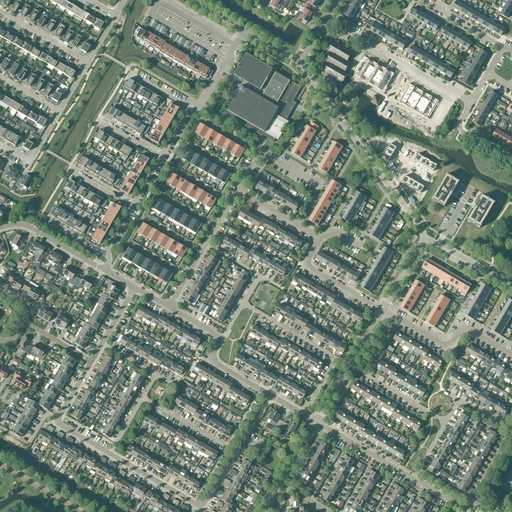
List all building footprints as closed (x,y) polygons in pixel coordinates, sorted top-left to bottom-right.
[(7,10),(11,12),(12,10),(15,12),(21,2),(17,0),(16,0),(13,6),(10,4),(7,10)] [(64,0),(64,1),(63,0),(58,0),(56,4),(65,9),(69,3),(69,2),(65,0),(64,0)] [(282,12),(285,7),(273,0),(271,4),(271,5),(277,9),(275,11),(277,13),(281,15),(282,12)] [(457,11),(461,4),(458,2),(459,0),(456,0),(456,1),(452,8),(457,11)] [(462,14),(467,7),(463,5),(465,2),(463,0),(461,4),(457,11),(462,14)] [(354,1),(351,6),(358,10),(361,12),(363,10),(359,8),(361,5),(354,1)] [(73,6),(69,3),(65,9),(74,14),(77,8),(78,7),(74,5),(73,6)] [(302,7),(299,11),(302,13),(311,18),(313,14),(312,14),(313,13),(308,10),(310,8),(303,4),(302,7)] [(468,17),(472,10),(469,8),(471,5),(469,4),(467,7),(462,14),(468,17)] [(509,14),(511,9),(511,7),(506,4),(504,8),(500,6),(499,8),(502,10),(509,14)] [(15,15),(19,17),(20,15),(24,18),(30,7),(25,5),(21,11),(19,9),(15,15)] [(356,14),(358,10),(351,6),(348,12),(355,16),(358,17),(359,15),(356,14)] [(473,20),(477,13),(474,11),(476,8),(474,7),(472,10),(468,17),(473,20)] [(82,11),(77,8),(74,14),(82,19),(86,13),(86,12),(82,10),(82,11)] [(413,18),(417,11),(412,8),(409,15),(408,14),(405,18),(408,20),(410,16),(413,18)] [(167,9),(164,16),(179,23),(181,20),(179,19),(181,16),(167,9)] [(24,20),(28,22),(29,21),(32,23),(38,12),(34,10),(30,16),(27,14),(24,20)] [(478,23),(482,16),(479,15),(481,11),(480,10),(479,10),(477,13),(473,20),(478,23)] [(507,18),(509,14),(502,10),(500,13),(497,11),(496,13),(500,15),(500,14),(507,18)] [(302,13),(299,11),(296,16),(295,19),(301,23),(303,20),(307,22),(308,22),(309,22),(311,18),(302,13)] [(418,21),(422,14),(417,11),(413,18),(411,21),(413,23),(415,19),(418,21)] [(353,19),(355,16),(348,12),(345,16),(352,20),(355,22),(356,21),(353,19)] [(90,16),(86,13),(82,19),(91,24),(94,18),(95,18),(91,15),(90,16)] [(484,27),(488,20),(485,18),(487,14),(485,13),(482,16),(478,23),(484,27)] [(424,24),(428,17),(422,14),(418,21),(416,24),(418,26),(420,22),(424,24)] [(36,19),(33,25),(36,27),(37,26),(41,28),(47,17),(42,15),(39,21),(36,19)] [(488,20),(484,27),(489,30),(493,23),(495,20),(491,18),(492,17),(490,16),(488,20)] [(370,31),(373,24),(370,22),(372,19),(370,17),(368,22),(365,28),(370,31)] [(429,27),(433,20),(428,17),(424,24),(422,28),(424,29),(426,25),(429,27)] [(103,23),(95,18),(94,18),(91,24),(94,26),(93,27),(99,30),(98,32),(100,33),(102,30),(103,28),(101,26),(103,23)] [(495,33),(499,26),(495,24),(497,21),(495,19),(493,23),(489,30),(495,33)] [(41,30),(45,32),(46,31),(50,33),(56,22),(51,20),(47,26),(45,24),(41,30)] [(433,20),(429,27),(427,31),(429,32),(431,28),(435,30),(439,24),(433,20)] [(375,34),(379,27),(376,26),(378,22),(376,21),(373,24),(370,31),(375,34)] [(501,36),(505,29),(501,27),(503,24),(501,22),(499,25),(499,26),(495,33),(501,36)] [(381,37),(384,30),(381,29),(383,25),(381,24),(379,27),(375,34),(381,37)] [(50,35),(54,37),(55,36),(58,38),(64,27),(59,25),(58,28),(56,31),(53,29),(50,35)] [(445,36),(450,29),(445,26),(441,33),(439,32),(436,36),(438,37),(440,38),(442,34),(445,36)] [(140,40),(145,31),(138,27),(135,32),(138,34),(135,37),(140,40)] [(386,40),(390,33),(387,32),(389,28),(387,27),(384,30),(381,37),(386,40)] [(451,39),(455,32),(450,29),(445,36),(443,40),(445,41),(447,37),(451,39)] [(59,40),(62,42),(63,41),(67,43),(73,33),(68,30),(64,36),(62,35),(59,40)] [(391,43),(395,37),(392,35),(394,31),(392,30),(390,33),(386,40),(391,43)] [(145,43),(150,34),(145,31),(140,40),(145,43)] [(10,34),(6,32),(5,32),(2,38),(11,43),(14,37),(15,36),(11,34),(10,34)] [(456,43),(460,35),(455,32),(451,39),(448,43),(451,44),(453,41),(456,43)] [(397,46),(401,40),(397,38),(399,34),(397,33),(395,37),(391,43),(397,46)] [(150,46),(155,37),(150,34),(145,43),(149,45),(149,46),(150,46)] [(72,46),(76,48),(81,38),(77,35),(73,41),(72,40),(70,40),(67,45),(71,47),(72,46)] [(462,46),(466,39),(460,35),(456,43),(454,46),(456,48),(458,44),(462,46)] [(401,40),(397,46),(403,50),(407,43),(402,41),(404,37),(403,36),(401,40)] [(19,40),(14,37),(11,43),(19,48),(23,42),(23,41),(19,39),(19,40)] [(150,46),(149,47),(154,49),(154,48),(159,40),(155,37),(150,46)] [(466,39),(462,46),(459,50),(461,51),(464,47),(468,49),(472,42),(466,39)] [(158,52),(164,43),(164,42),(159,40),(154,48),(154,49),(154,48),(159,51),(158,52)] [(89,47),(86,44),(87,42),(85,41),(84,43),(82,46),(79,45),(76,50),(80,53),(81,51),(86,54),(87,51),(89,52),(91,49),(92,46),(90,45),(89,47)] [(340,84),(341,85),(346,76),(349,72),(347,71),(346,73),(344,72),(350,61),(348,60),(353,51),(352,51),(351,53),(347,50),(348,48),(346,47),(345,49),(341,47),(342,45),(335,41),(327,54),(329,55),(330,53),(332,54),(326,64),(327,65),(328,63),(330,64),(323,75),(324,75),(326,73),(330,76),(328,78),(330,79),(331,77),(335,79),(334,81),(335,81),(336,82),(337,80),(341,82),(340,84)] [(27,45),(23,42),(19,48),(28,53),(31,47),(32,47),(32,46),(28,44),(27,45)] [(413,56),(417,49),(413,47),(415,44),(413,42),(413,43),(411,46),(411,47),(408,53),(413,56)] [(163,55),(168,46),(164,43),(158,52),(163,55)] [(418,59),(422,52),(419,50),(421,47),(419,45),(417,49),(413,56),(418,59)] [(167,57),(172,49),(168,46),(163,55),(167,57)] [(36,50),(32,47),(31,47),(28,53),(36,58),(40,52),(41,51),(37,49),(36,50)] [(172,60),(177,51),(172,49),(167,57),(167,58),(168,57),(172,60)] [(423,62),(427,55),(424,53),(426,50),(425,49),(424,49),(422,52),(418,59),(423,62)] [(474,54),(477,56),(484,60),(488,54),(481,50),(478,54),(475,52),(474,54)] [(177,51),(172,60),(173,60),(177,63),(182,54),(183,53),(180,52),(180,53),(177,51)] [(45,55),(40,52),(36,58),(45,63),(49,57),(49,56),(45,54),(45,55)] [(429,65),(433,58),(429,56),(431,53),(429,52),(427,55),(423,62),(429,65)] [(182,66),(187,57),(182,54),(177,63),(182,65),(182,66)] [(300,87),(276,73),(268,87),(264,85),(273,70),(246,54),(234,75),(236,76),(232,82),(236,85),(231,94),(236,96),(227,111),(225,115),(274,143),(275,140),(278,141),(290,121),(287,120),(295,106),(290,103),(300,87)] [(434,68),(438,61),(435,60),(437,56),(435,55),(433,58),(429,65),(434,68)] [(481,65),(484,60),(477,56),(475,59),(472,57),(471,58),(471,59),(474,61),(481,65)] [(53,60),(49,57),(45,63),(54,68),(57,62),(58,61),(54,59),(53,60)] [(186,68),(191,60),(187,57),(182,66),(186,68)] [(360,64),(359,66),(363,68),(368,60),(364,57),(363,59),(362,61),(361,62),(360,64)] [(0,63),(0,69),(4,71),(10,61),(5,58),(1,65),(0,63)] [(440,71),(444,65),(440,63),(442,59),(440,58),(438,61),(434,68),(440,71)] [(191,71),(196,62),(191,60),(186,68),(187,68),(191,71)] [(368,60),(363,68),(368,71),(373,62),(368,60)] [(444,65),(440,71),(445,74),(449,68),(451,64),(446,61),(444,65)] [(478,71),(481,65),(474,61),(472,65),(469,63),(467,65),(471,67),(478,71)] [(62,65),(57,62),(54,68),(62,73),(66,67),(67,66),(62,64),(62,65)] [(196,74),(201,65),(196,62),(191,71),(196,74)] [(373,62),(368,71),(372,73),(377,65),(373,62)] [(7,68),(4,74),(8,76),(9,74),(13,76),(18,66),(14,63),(10,70),(7,68)] [(445,74),(451,78),(455,71),(451,69),(453,65),(451,64),(449,68),(445,74)] [(200,77),(205,68),(201,65),(196,74),(200,76),(200,77)] [(377,65),(372,73),(377,76),(382,67),(377,65)] [(355,72),(354,74),(358,77),(363,68),(359,66),(358,67),(357,69),(356,71),(355,72)] [(75,72),(66,67),(62,73),(65,75),(65,76),(70,79),(70,80),(72,82),(73,79),(75,76),(73,75),(75,72)] [(382,67),(377,76),(381,79),(386,70),(382,67)] [(475,76),(478,71),(471,67),(469,70),(466,68),(464,70),(468,72),(475,76)] [(16,73),(13,79),(17,81),(18,79),(21,81),(27,71),(22,68),(20,72),(19,75),(16,73)] [(200,77),(201,76),(205,79),(208,75),(210,77),(212,72),(205,68),(200,77)] [(363,68),(358,77),(363,79),(368,71),(363,68)] [(386,70),(381,79),(386,81),(387,79),(387,78),(388,76),(389,75),(391,73),(386,70)] [(368,71),(363,79),(367,82),(372,73),(368,71)] [(472,82),(475,76),(468,72),(466,76),(462,74),(461,76),(465,78),(472,82)] [(372,73),(367,82),(372,84),(377,76),(372,73)] [(25,78),(21,84),(25,86),(26,84),(30,86),(36,76),(31,74),(27,80),(25,78)] [(377,76),(372,84),(376,87),(381,79),(377,76)] [(463,81),(462,82),(469,86),(472,82),(465,78),(463,81)] [(33,83),(30,89),(34,91),(35,89),(38,92),(44,81),(40,79),(36,85),(33,83)] [(129,90),(133,82),(128,79),(127,82),(125,81),(122,86),(129,90)] [(381,79),(376,87),(381,90),(382,88),(383,86),(384,85),(385,83),(386,81),(381,79)] [(134,93),(138,85),(133,82),(129,90),(128,92),(133,95),(134,93)] [(42,88),(39,94),(43,96),(44,95),(47,97),(53,86),(48,84),(47,86),(45,90),(42,88)] [(138,95),(143,88),(138,85),(134,93),(138,95)] [(404,93),(403,94),(407,97),(412,88),(408,86),(406,88),(405,89),(405,91),(404,93)] [(143,98),(147,90),(143,88),(138,95),(143,98)] [(412,88),(407,97),(412,99),(416,91),(412,88)] [(148,101),(152,93),(147,90),(143,98),(142,100),(147,103),(148,101)] [(416,91),(412,99),(416,102),(421,94),(416,91)] [(61,101),(62,98),(64,95),(62,94),(61,95),(55,92),(53,95),(51,93),(47,99),(51,101),(52,100),(57,102),(59,99),(61,101)] [(491,92),(488,97),(497,102),(498,101),(498,100),(496,99),(498,96),(491,92)] [(152,104),(157,96),(152,93),(148,101),(152,103),(152,104)] [(399,101),(398,103),(402,105),(407,97),(403,94),(402,96),(401,98),(400,99),(399,101)] [(421,94),(416,102),(420,105),(425,96),(421,94)] [(8,98),(3,96),(0,100),(0,102),(8,107),(12,101),(12,100),(8,98)] [(151,105),(156,108),(162,99),(157,96),(152,104),(152,103),(151,105)] [(378,107),(382,100),(375,96),(372,99),(371,103),(376,106),(378,107)] [(425,96),(420,105),(425,107),(430,99),(425,96)] [(407,97),(402,105),(407,108),(412,99),(407,97)] [(488,97),(485,102),(492,106),(494,103),(496,104),(496,103),(497,102),(488,97)] [(412,99),(407,108),(411,111),(416,102),(412,99)] [(430,99),(425,107),(429,110),(434,101),(430,99)] [(12,101),(8,107),(12,109),(11,111),(15,114),(17,112),(20,106),(21,105),(17,103),(16,103),(12,101)] [(416,102),(411,111),(415,113),(420,105),(416,102)] [(489,111),(492,106),(485,102),(482,107),(489,111)] [(168,108),(176,113),(178,108),(170,104),(169,104),(167,107),(168,108)] [(420,105),(415,113),(420,116),(425,107),(420,105)] [(25,108),(20,106),(17,112),(25,117),(29,111),(29,110),(25,108)] [(112,118),(117,111),(110,106),(107,111),(109,112),(108,115),(112,118)] [(425,107),(420,116),(424,118),(429,110),(425,107)] [(486,116),(489,111),(482,107),(479,112),(486,116)] [(176,113),(168,108),(165,113),(173,118),(173,117),(176,113)] [(33,114),(29,111),(25,117),(34,122),(37,116),(38,116),(38,115),(34,113),(33,114)] [(117,121),(122,113),(117,111),(112,118),(117,121)] [(483,121),(486,116),(479,112),(476,117),(483,121)] [(122,124),(126,116),(122,113),(117,121),(122,124)] [(173,118),(165,113),(164,113),(162,116),(163,117),(162,117),(171,122),(173,118)] [(46,121),(38,116),(37,116),(34,122),(37,123),(36,124),(42,128),(41,129),(43,130),(45,128),(46,125),(44,124),(46,121)] [(126,126),(131,119),(126,116),(122,124),(126,126)] [(171,122),(162,117),(160,122),(168,126),(171,122)] [(480,127),(483,121),(476,117),(473,123),(480,127)] [(131,129),(136,121),(131,119),(126,126),(131,129)] [(140,124),(136,121),(131,129),(136,132),(140,124)] [(146,125),(141,122),(140,124),(136,132),(141,135),(146,125)] [(168,126),(160,122),(157,126),(166,131),(168,126)] [(304,130),(314,136),(319,127),(312,123),(309,127),(307,126),(304,130)] [(199,136),(205,126),(200,124),(195,133),(199,136)] [(166,131),(157,126),(156,126),(154,129),(155,130),(163,135),(165,131),(166,131)] [(204,139),(209,129),(205,126),(199,136),(204,139)] [(5,141),(11,131),(6,128),(0,138),(1,138),(3,140),(5,141)] [(208,141),(214,132),(209,129),(204,139),(208,141)] [(163,135),(155,130),(152,135),(160,140),(161,139),(160,139),(163,135)] [(311,140),(314,136),(304,130),(302,135),(311,140)] [(497,140),(501,133),(496,130),(492,137),(497,140)] [(10,144),(16,134),(11,131),(5,141),(7,142),(10,143),(10,144)] [(99,141),(104,134),(99,131),(97,134),(95,132),(92,137),(99,141)] [(213,144),(218,134),(214,132),(208,141),(213,144)] [(503,143),(507,136),(501,133),(497,140),(503,143)] [(19,140),(21,141),(23,138),(16,134),(10,144),(12,145),(13,145),(15,146),(19,140)] [(103,146),(108,136),(104,134),(99,141),(98,143),(103,146)] [(217,146),(223,137),(218,134),(213,144),(217,146)] [(384,134),(381,140),(389,144),(392,138),(384,134)] [(160,140),(152,135),(151,135),(149,138),(150,139),(149,139),(158,144),(160,140)] [(309,145),(311,140),(302,135),(299,139),(309,145)] [(113,139),(108,136),(103,146),(102,146),(107,149),(108,147),(113,139)] [(507,136),(503,143),(508,146),(511,139),(507,136)] [(221,149),(227,139),(223,137),(217,146),(221,149)] [(113,149),(118,142),(113,139),(108,147),(113,149)] [(226,151),(231,142),(227,139),(221,149),(226,151)] [(306,149),(309,145),(299,139),(296,144),(306,149)] [(381,140),(377,146),(386,150),(389,144),(381,140)] [(22,142),(19,148),(23,150),(24,148),(29,151),(30,148),(32,149),(35,144),(33,143),(32,144),(26,141),(25,144),(22,142)] [(118,152),(122,144),(118,142),(113,149),(118,152)] [(230,154),(236,144),(231,142),(226,151),(230,154)] [(331,146),(341,152),(343,147),(334,142),(331,146)] [(122,155),(127,147),(122,144),(118,152),(122,155)] [(234,157),(240,147),(236,144),(230,154),(234,157)] [(303,154),(306,149),(296,144),(294,148),(303,154)] [(418,144),(413,152),(419,155),(424,147),(418,144)] [(338,156),(341,152),(331,146),(329,151),(338,156)] [(377,146),(374,152),(383,156),(386,150),(377,146)] [(121,156),(121,157),(126,159),(132,150),(127,147),(122,155),(121,156)] [(239,159),(245,150),(240,147),(234,157),(239,159)] [(424,147),(419,155),(425,159),(430,150),(424,147)] [(180,158),(179,161),(183,163),(185,161),(191,151),(186,148),(180,158)] [(301,158),(303,154),(294,148),(291,153),(301,158)] [(430,150),(425,159),(432,162),(436,154),(430,150)] [(189,163),(195,154),(191,151),(185,161),(189,163)] [(335,161),(338,156),(329,151),(326,155),(335,161)] [(194,166),(199,156),(195,154),(189,163),(194,166)] [(436,154),(432,162),(438,166),(442,157),(436,154)] [(138,159),(146,164),(149,159),(140,155),(139,155),(137,158),(138,159)] [(333,165),(335,161),(326,155),(323,159),(333,165)] [(84,168),(88,160),(81,156),(79,161),(81,162),(79,165),(84,168)] [(198,168),(204,159),(199,156),(194,166),(198,168)] [(146,164),(138,159),(135,164),(144,169),(143,168),(146,164)] [(203,171),(208,162),(204,159),(198,168),(203,171)] [(330,170),(333,165),(323,159),(321,164),(330,170)] [(88,171),(93,163),(88,160),(84,168),(88,171)] [(207,174),(213,164),(208,162),(203,171),(207,174)] [(97,166),(93,163),(88,171),(93,173),(97,166)] [(103,167),(98,164),(97,166),(93,173),(98,176),(102,168),(102,169),(103,167)] [(144,169),(135,164),(134,164),(132,167),(133,168),(141,173),(143,169),(144,169)] [(211,176),(217,167),(213,164),(207,174),(211,176)] [(327,174),(330,170),(321,164),(318,168),(327,174)] [(8,167),(3,177),(11,182),(12,181),(15,183),(19,176),(16,174),(17,173),(14,171),(15,170),(12,168),(12,169),(8,167)] [(216,179),(221,169),(217,167),(211,176),(216,179)] [(107,171),(102,169),(102,168),(98,176),(102,179),(107,171)] [(141,173),(133,168),(132,169),(131,168),(129,172),(130,172),(130,173),(138,177),(141,173)] [(220,181),(226,172),(221,169),(216,179),(220,181)] [(403,170),(397,179),(404,183),(409,174),(403,170)] [(111,174),(107,171),(102,179),(107,182),(111,174)] [(118,175),(116,174),(113,172),(111,174),(107,182),(112,185),(118,175)] [(225,184),(230,175),(226,172),(220,181),(225,184)] [(138,177),(130,173),(128,177),(136,182),(138,178),(138,177)] [(170,186),(176,176),(172,173),(166,183),(170,186)] [(409,174),(404,183),(410,186),(415,177),(409,174)] [(32,179),(25,175),(22,181),(19,179),(15,186),(20,189),(23,187),(27,189),(28,186),(29,187),(31,183),(30,183),(32,179)] [(175,188),(180,179),(176,176),(170,186),(175,188)] [(439,188),(438,188),(439,188),(433,197),(433,198),(436,200),(435,201),(438,203),(439,204),(439,203),(441,205),(442,203),(445,205),(446,205),(451,196),(452,196),(451,196),(452,196),(451,195),(453,193),(453,194),(453,193),(454,191),(457,193),(462,184),(459,182),(460,182),(459,182),(457,181),(457,180),(456,180),(454,179),(453,179),(454,178),(453,178),(450,177),(449,178),(446,176),(445,177),(440,186),(440,185),(440,186),(439,188)] [(136,182),(128,177),(125,181),(133,186),(136,182)] [(415,177),(410,186),(416,190),(421,180),(415,177)] [(179,191),(185,181),(180,179),(175,188),(179,191)] [(260,182),(256,188),(261,191),(267,181),(265,180),(263,183),(260,181),(257,179),(256,181),(260,182)] [(70,191),(75,183),(70,180),(68,183),(66,182),(63,187),(70,191)] [(332,180),(329,185),(339,190),(342,186),(332,180)] [(421,180),(416,190),(422,193),(427,184),(421,180)] [(133,186),(125,181),(122,186),(131,191),(131,190),(133,186)] [(184,193),(189,184),(185,181),(179,191),(184,193)] [(270,187),(267,185),(269,182),(267,181),(261,191),(266,194),(270,187)] [(75,194),(79,186),(75,183),(70,191),(69,192),(74,195),(75,194)] [(188,196),(194,186),(189,184),(184,193),(188,196)] [(329,185),(327,189),(336,195),(339,190),(329,185)] [(79,196),(84,189),(79,186),(75,194),(79,196)] [(131,191),(122,186),(121,186),(118,191),(122,193),(123,192),(128,195),(130,191),(131,191)] [(192,199),(198,189),(194,186),(188,196),(192,199)] [(275,190),(270,187),(266,194),(271,197),(275,190)] [(280,193),(277,191),(279,188),(276,187),(275,190),(271,197),(276,200),(280,193)] [(84,199),(89,191),(84,189),(79,196),(84,199)] [(197,201),(202,191),(198,189),(192,199),(197,201)] [(327,189),(324,194),(334,199),(336,195),(327,189)] [(89,202),(93,194),(89,191),(84,199),(89,202)] [(201,204),(207,194),(202,191),(197,201),(201,204)] [(357,192),(355,197),(364,202),(367,197),(363,195),(359,193),(358,192),(357,192)] [(285,196),(280,193),(276,200),(281,203),(285,196)] [(93,204),(98,197),(93,194),(89,202),(93,204)] [(205,206),(211,197),(207,194),(201,204),(205,206)] [(324,195),(322,198),(331,204),(334,199),(324,194),(324,195)] [(486,198),(485,197),(483,196),(483,195),(482,195),(482,196),(480,194),(474,203),(477,204),(476,207),(475,206),(475,207),(476,207),(474,209),(469,218),(469,219),(472,221),(471,222),(474,224),(473,224),(474,224),(477,226),(478,224),(481,226),(482,226),(487,217),(487,216),(488,214),(489,214),(488,214),(494,205),(494,204),(491,202),(491,201),(492,201),(489,199),(488,199),(486,198)] [(286,206),(290,198),(285,196),(281,203),(286,206)] [(92,206),(97,209),(103,200),(98,197),(93,204),(92,206)] [(210,209),(216,199),(211,197),(205,206),(210,209)] [(290,209),(296,198),(295,198),(294,197),(293,200),(290,198),(286,206),(290,209)] [(362,207),(364,202),(355,197),(352,201),(362,207)] [(298,200),(296,198),(290,209),(295,211),(300,204),(297,203),(298,200)] [(320,201),(319,203),(329,208),(331,204),(322,198),(321,199),(320,200),(320,201)] [(156,210),(161,201),(157,199),(152,208),(156,210)] [(160,213),(166,204),(161,201),(156,210),(160,213)] [(359,211),(362,207),(352,201),(350,205),(359,211)] [(110,207),(118,212),(121,207),(112,203),(110,207)] [(317,205),(316,207),(326,213),(329,208),(319,203),(317,205)] [(165,216),(170,206),(166,204),(160,213),(165,216)] [(357,216),(359,211),(350,205),(347,210),(357,216)] [(54,218),(59,210),(51,206),(49,211),(51,212),(49,215),(54,218)] [(169,218),(175,209),(170,206),(165,216),(169,218)] [(118,212),(110,207),(107,212),(115,217),(116,217),(115,216),(118,212)] [(316,207),(314,211),(323,217),(324,216),(326,213),(316,207)] [(392,218),(395,213),(385,208),(382,213),(392,218)] [(173,221),(179,212),(175,209),(169,218),(173,221)] [(244,219),(248,212),(243,209),(239,216),(244,219)] [(59,221),(63,213),(59,210),(54,218),(59,221)] [(354,220),(357,216),(347,210),(344,214),(354,220)] [(314,211),(311,216),(321,222),(323,218),(323,217),(314,211)] [(115,217),(107,212),(105,216),(113,221),(115,217)] [(178,223),(183,214),(179,212),(173,221),(178,223)] [(249,222),(253,215),(248,212),(244,219),(249,222)] [(63,224),(68,216),(63,213),(59,221),(63,224)] [(389,223),(392,218),(382,213),(380,217),(389,223)] [(182,226),(188,217),(183,214),(178,223),(182,226)] [(351,225),(354,220),(344,214),(342,219),(351,225)] [(254,225),(258,218),(253,215),(249,222),(251,224),(250,226),(252,228),(253,225),(254,225)] [(68,226),(73,219),(68,216),(63,224),(68,226)] [(113,221),(105,216),(102,221),(110,225),(113,221)] [(318,226),(321,222),(311,216),(308,221),(318,226)] [(187,229),(192,219),(188,217),(182,226),(187,229)] [(265,229),(272,217),(270,217),(269,217),(267,221),(264,219),(262,221),(263,221),(260,226),(265,229)] [(268,235),(270,232),(274,225),(271,223),(273,219),(273,218),(272,217),(265,229),(266,230),(265,233),(268,235)] [(387,227),(389,223),(380,217),(377,221),(387,227)] [(263,221),(262,221),(258,218),(254,225),(259,228),(260,226),(263,221)] [(73,229),(77,221),(73,219),(68,226),(73,229)] [(191,231),(196,222),(192,219),(187,229),(191,231)] [(110,225),(102,221),(101,220),(99,224),(100,225),(99,225),(108,230),(110,225),(110,226),(110,225)] [(77,221),(73,229),(77,232),(83,222),(82,224),(81,224),(78,222),(77,221)] [(384,232),(387,227),(377,221),(375,226),(384,232)] [(88,225),(83,222),(77,232),(82,235),(88,225)] [(196,222),(191,231),(195,234),(201,225),(196,222)] [(141,235),(147,226),(143,223),(137,233),(141,235)] [(275,235),(281,223),(280,223),(279,223),(277,226),(274,225),(270,232),(275,235)] [(279,237),(284,230),(281,228),(283,225),(282,224),(281,223),(275,235),(273,238),(275,239),(277,236),(279,237)] [(108,230),(99,225),(98,225),(96,228),(97,229),(105,234),(108,230)] [(146,238),(151,228),(147,226),(141,235),(146,238)] [(382,236),(384,232),(375,226),(372,230),(382,236)] [(150,241),(156,231),(151,228),(146,238),(150,241)] [(284,240),(291,229),(290,228),(289,229),(287,232),(284,230),(279,237),(278,240),(283,243),(284,240)] [(105,234),(97,229),(94,234),(103,239),(103,238),(105,234)] [(289,243),(293,236),(290,234),(293,230),(292,229),(291,229),(284,240),(289,243)] [(379,241),(382,236),(372,230),(369,235),(379,241)] [(154,243),(160,234),(156,231),(150,241),(154,243)] [(17,235),(16,236),(14,234),(13,235),(10,240),(10,241),(12,243),(12,244),(18,248),(18,249),(21,251),(25,244),(22,243),(24,239),(17,235)] [(103,239),(94,234),(93,234),(91,237),(92,238),(97,241),(96,243),(99,245),(102,239),(103,239)] [(159,246),(164,236),(160,234),(154,243),(159,246)] [(294,246),(301,234),(300,234),(299,234),(297,238),(293,236),(289,243),(294,246)] [(301,234),(294,246),(299,249),(304,242),(300,240),(302,236),(302,235),(301,234)] [(227,247),(231,240),(234,236),(232,235),(229,239),(226,237),(222,244),(227,247)] [(163,248),(169,239),(164,236),(159,246),(163,248)] [(232,250),(239,239),(237,238),(234,242),(231,240),(227,247),(232,250)] [(168,251),(173,241),(169,239),(163,248),(168,251)] [(237,253),(241,246),(244,242),(239,239),(232,250),(237,253)] [(172,253),(178,244),(173,241),(168,251),(172,253)] [(35,253),(40,245),(34,242),(31,247),(28,246),(24,253),(27,255),(28,253),(33,255),(35,253)] [(176,256),(182,247),(178,244),(172,253),(176,256)] [(246,249),(248,245),(246,244),(244,247),(241,246),(237,253),(242,256),(246,249)] [(40,245),(35,253),(33,255),(39,258),(37,262),(40,263),(44,255),(42,254),(45,248),(40,245)] [(181,259),(187,249),(182,247),(176,256),(181,259)] [(257,252),(260,249),(257,247),(255,251),(252,250),(251,252),(248,257),(253,260),(257,252)] [(382,252),(391,257),(394,253),(384,247),(382,252)] [(127,260),(132,251),(128,248),(122,257),(127,260)] [(251,252),(246,249),(242,256),(247,259),(248,257),(251,252)] [(131,263),(137,253),(132,251),(127,260),(131,263)] [(262,255),(263,255),(264,253),(264,252),(262,251),(261,254),(257,252),(253,260),(258,262),(262,255)] [(52,262),(57,255),(51,252),(48,257),(45,256),(41,263),(44,265),(45,263),(47,264),(49,261),(52,262)] [(321,262),(325,255),(320,252),(316,259),(321,262)] [(389,262),(391,257),(382,252),(379,256),(389,262)] [(136,265),(141,256),(137,253),(131,263),(136,265)] [(262,255),(258,262),(263,265),(267,258),(269,255),(267,254),(265,257),(263,255),(262,255)] [(57,255),(52,262),(55,264),(53,267),(55,269),(54,271),(57,273),(61,265),(59,264),(62,258),(57,255)] [(326,265),(330,258),(325,255),(321,262),(326,265)] [(140,268),(146,258),(141,256),(136,265),(140,268)] [(208,261),(219,267),(221,262),(218,260),(211,256),(208,261)] [(386,266),(389,262),(379,256),(376,260),(386,266)] [(272,261),(274,258),(272,257),(270,260),(268,258),(267,258),(263,265),(268,268),(272,261)] [(268,268),(273,271),(277,264),(279,260),(275,257),(274,258),(272,261),(268,268)] [(144,270),(150,261),(146,258),(140,268),(144,270)] [(331,268),(335,261),(330,258),(326,265),(331,268)] [(426,271),(432,261),(427,259),(421,269),(426,271)] [(277,264),(273,271),(278,274),(282,267),(284,263),(279,260),(277,264)] [(384,271),(386,266),(376,260),(374,265),(384,271)] [(149,273),(154,263),(150,261),(144,270),(149,273)] [(212,270),(216,272),(219,267),(208,261),(205,266),(212,270)] [(335,271),(340,264),(335,261),(331,268),(335,271)] [(430,274),(436,264),(432,261),(426,271),(430,274)] [(340,274),(346,264),(344,262),(342,265),(340,264),(335,271),(340,274)] [(153,276),(159,266),(154,263),(149,273),(153,276)] [(282,267),(278,274),(283,277),(286,279),(290,272),(287,270),(289,266),(284,263),(282,267)] [(349,270),(347,268),(348,265),(346,264),(340,274),(345,277),(349,270)] [(435,276),(441,267),(436,264),(430,274),(435,276)] [(381,275),(384,271),(374,265),(371,269),(381,275)] [(67,277),(72,268),(69,267),(67,266),(64,271),(62,269),(58,275),(63,277),(64,275),(67,277)] [(158,278),(163,269),(159,266),(153,276),(158,278)] [(202,271),(209,275),(213,277),(216,272),(212,270),(205,266),(202,271)] [(439,279),(445,269),(441,267),(435,276),(439,279)] [(73,286),(78,278),(74,276),(76,272),(74,270),(75,270),(72,268),(67,277),(70,279),(69,281),(70,282),(69,283),(73,286)] [(350,279),(356,269),(354,268),(352,271),(349,270),(345,277),(350,279)] [(162,281),(168,271),(163,269),(158,278),(162,281)] [(360,275),(357,274),(358,271),(356,269),(350,279),(355,282),(360,275)] [(378,280),(381,275),(371,269),(369,274),(378,280)] [(444,282),(450,272),(445,269),(439,279),(444,282)] [(235,270),(234,272),(237,274),(235,277),(238,278),(245,283),(248,277),(247,277),(249,274),(243,270),(241,273),(235,270)] [(167,283),(172,274),(168,271),(162,281),(167,283)] [(206,280),(209,275),(202,271),(199,275),(206,280)] [(296,286),(304,272),(303,272),(302,272),(300,276),(296,274),(292,281),(291,283),(296,286)] [(302,287),(306,279),(304,278),(306,274),(305,273),(304,272),(296,286),(296,287),(301,290),(302,287)] [(448,284),(454,275),(450,272),(444,282),(448,284)] [(14,288),(20,279),(11,274),(7,280),(12,282),(10,285),(11,285),(10,286),(14,288)] [(376,284),(378,280),(369,274),(366,278),(376,284)] [(25,290),(28,284),(32,277),(29,275),(27,277),(26,277),(24,280),(22,280),(20,279),(14,288),(18,290),(19,290),(21,287),(25,290)] [(205,283),(206,280),(199,275),(196,280),(204,285),(206,286),(207,284),(205,283)] [(453,287),(458,277),(454,275),(448,284),(453,287)] [(84,287),(89,278),(87,277),(86,277),(84,276),(82,281),(78,278),(73,286),(74,286),(72,288),(76,290),(78,286),(80,287),(82,285),(84,287)] [(457,290),(463,280),(458,277),(453,287),(457,290)] [(89,278),(84,287),(87,289),(86,291),(90,293),(94,288),(91,286),(94,282),(92,281),(92,280),(89,278)] [(242,287),(245,283),(238,278),(236,281),(234,279),(233,281),(235,283),(242,287)] [(307,290),(314,278),(313,278),(312,278),(310,281),(306,279),(302,287),(307,290)] [(312,292),(316,285),(313,283),(315,280),(315,279),(314,278),(307,290),(312,292)] [(373,289),(376,284),(366,278),(363,283),(373,289)] [(201,289),(204,285),(196,280),(194,285),(201,289)] [(413,285),(423,290),(425,286),(416,280),(413,285)] [(462,292),(467,282),(463,280),(457,290),(462,292)] [(110,285),(107,290),(117,296),(120,290),(119,290),(121,287),(113,282),(111,286),(110,285)] [(467,282),(462,292),(466,295),(472,285),(467,282)] [(239,292),(242,287),(235,283),(232,288),(239,292)] [(317,295),(324,284),(323,283),(322,284),(320,287),(316,285),(312,292),(317,295)] [(371,293),(373,289),(363,283),(361,287),(371,293)] [(31,298),(37,289),(28,284),(25,290),(29,292),(27,295),(28,295),(28,296),(31,298)] [(322,298),(326,291),(323,289),(325,286),(325,285),(324,284),(317,295),(322,298)] [(480,288),(490,294),(492,289),(483,284),(480,288)] [(199,292),(201,289),(194,285),(191,290),(198,294),(200,295),(201,294),(199,292)] [(420,295),(423,290),(413,285),(410,289),(420,295)] [(237,297),(239,292),(232,288),(231,291),(228,289),(227,290),(226,291),(237,297)] [(487,298),(490,294),(480,288),(477,293),(487,298)] [(45,294),(43,292),(37,289),(31,298),(35,300),(36,300),(37,298),(41,301),(45,294)] [(327,301),(333,290),(333,289),(332,289),(330,293),(326,291),(322,298),(321,301),(325,304),(327,301)] [(417,299),(420,295),(410,289),(408,294),(417,299)] [(114,301),(117,296),(107,290),(105,293),(103,292),(102,294),(112,300),(114,301)] [(195,299),(198,294),(191,290),(188,295),(195,299)] [(335,299),(336,297),(333,295),(335,292),(335,291),(333,290),(327,301),(332,304),(335,299)] [(234,302),(237,297),(226,291),(225,293),(228,295),(226,298),(234,302)] [(484,303),(487,298),(477,293),(475,297),(484,303)] [(109,304),(112,300),(102,294),(99,299),(109,304)] [(415,304),(417,299),(408,294),(405,298),(415,304)] [(188,295),(185,300),(192,304),(194,306),(197,301),(195,299),(188,295)] [(448,305),(451,301),(451,300),(441,295),(438,300),(448,305)] [(482,307),(484,303),(475,297),(472,301),(482,307)] [(231,307),(234,302),(226,298),(225,301),(222,299),(221,301),(231,307)] [(412,308),(415,304),(405,298),(403,303),(412,308)] [(106,309),(107,309),(109,304),(99,299),(96,304),(98,305),(106,309)] [(340,302),(335,299),(332,304),(331,306),(336,309),(340,302)] [(221,301),(220,300),(218,303),(222,305),(221,308),(228,312),(231,307),(221,301)] [(445,310),(448,305),(438,300),(436,304),(445,310)] [(42,319),(47,311),(44,310),(46,306),(44,305),(45,303),(42,301),(38,309),(40,310),(37,316),(40,317),(39,318),(42,319)] [(479,312),(482,307),(472,301),(470,306),(479,312)] [(341,312),(345,305),(340,302),(336,309),(341,312)] [(206,306),(204,305),(202,303),(198,311),(201,313),(204,309),(206,306)] [(280,314),(286,304),(284,303),(282,306),(279,304),(275,311),(280,314)] [(410,313),(412,308),(403,303),(400,307),(410,313)] [(289,310),(286,308),(287,305),(286,304),(280,314),(285,317),(289,310)] [(443,314),(445,310),(436,304),(433,308),(443,314)] [(108,310),(107,309),(106,309),(98,305),(95,310),(105,315),(108,310)] [(346,315),(350,308),(345,305),(341,312),(346,315)] [(204,309),(201,313),(206,316),(210,308),(206,306),(204,309)] [(477,316),(479,312),(470,306),(467,310),(477,316)] [(141,317),(145,310),(140,307),(136,314),(141,317)] [(221,308),(218,313),(225,317),(228,312),(221,308)] [(351,318),(355,311),(350,308),(346,315),(351,318)] [(440,319),(443,314),(433,308),(431,313),(440,319)] [(511,318),(511,316),(511,312),(504,308),(501,313),(511,318)] [(47,311),(42,319),(45,321),(45,320),(48,322),(51,317),(54,318),(58,311),(55,309),(54,311),(52,309),(50,313),(47,311)] [(58,328),(64,318),(60,315),(62,311),(60,310),(56,315),(59,317),(55,324),(56,325),(58,328)] [(102,320),(105,315),(95,310),(93,314),(102,320)] [(146,320),(150,313),(145,310),(141,317),(139,320),(141,321),(143,318),(146,320)] [(290,320),(294,313),(289,310),(285,317),(290,320)] [(474,320),(477,316),(467,310),(464,315),(474,320)] [(356,321),(360,314),(355,311),(351,318),(356,321)] [(151,323),(155,316),(150,313),(146,320),(151,323)] [(215,318),(214,319),(221,324),(222,322),(225,317),(218,313),(215,318)] [(295,323),(299,316),(294,313),(290,320),(295,323)] [(438,323),(440,319),(431,313),(428,317),(438,323)] [(508,323),(511,318),(501,313),(499,317),(508,323)] [(99,325),(102,320),(93,314),(90,319),(99,325)] [(162,327),(169,315),(168,314),(167,315),(164,318),(161,316),(159,319),(157,323),(157,324),(162,327)] [(360,314),(356,321),(361,324),(365,317),(360,314)] [(167,329),(171,322),(168,320),(170,316),(169,315),(162,327),(167,329)] [(157,323),(159,319),(155,316),(151,323),(156,326),(157,324),(157,323)] [(299,326),(304,319),(299,316),(295,323),(299,326)] [(73,320),(74,318),(71,317),(71,318),(69,317),(67,319),(64,318),(58,328),(62,329),(63,328),(64,329),(68,322),(71,324),(73,320)] [(435,327),(438,323),(428,317),(425,322),(435,327)] [(506,327),(508,323),(499,317),(496,321),(506,327)] [(96,330),(99,325),(90,319),(87,324),(95,329),(95,330),(96,330)] [(308,324),(309,322),(304,319),(299,326),(304,329),(308,324)] [(172,332),(179,321),(178,320),(176,320),(174,324),(171,322),(167,329),(172,332)] [(177,335),(181,328),(178,326),(180,323),(180,321),(179,321),(172,332),(177,335)] [(503,331),(506,327),(496,321),(494,326),(503,331)] [(251,333),(256,336),(260,329),(259,328),(256,326),(258,323),(256,322),(254,325),(255,326),(250,333),(251,333)] [(87,324),(85,323),(82,328),(92,334),(95,330),(95,329),(87,324)] [(312,327),(308,324),(304,329),(303,331),(308,334),(312,327)] [(256,336),(254,339),(259,342),(261,339),(265,332),(265,331),(261,329),(263,326),(262,326),(261,325),(259,328),(260,329),(256,336)] [(182,338),(188,326),(187,326),(186,326),(184,330),(181,328),(177,335),(182,338)] [(187,341),(191,334),(188,332),(190,328),(190,327),(188,326),(182,338),(187,341)] [(501,336),(503,331),(494,326),(491,330),(501,336)] [(313,337),(317,329),(312,327),(308,334),(313,337)] [(89,339),(92,334),(82,328),(79,333),(89,339)] [(268,329),(267,329),(266,328),(265,331),(265,332),(261,339),(259,342),(265,345),(266,342),(270,335),(270,334),(266,332),(268,329)] [(318,340),(324,330),(322,329),(320,331),(317,329),(313,337),(318,340)] [(398,342),(402,335),(399,333),(400,330),(398,329),(397,332),(393,340),(398,342)] [(327,335),(324,333),(326,331),(324,330),(318,340),(323,342),(327,335)] [(265,345),(264,345),(269,348),(271,345),(276,338),(275,337),(271,335),(273,332),(272,332),(271,331),(270,334),(270,335),(266,342),(265,345)] [(191,344),(198,332),(197,332),(196,332),(194,335),(191,334),(187,341),(191,344)] [(198,332),(191,344),(197,347),(201,340),(198,338),(200,334),(200,333),(198,332)] [(403,345),(407,338),(404,336),(405,333),(404,332),(402,335),(398,342),(403,345)] [(86,344),(89,339),(79,333),(76,338),(86,344)] [(278,335),(277,335),(277,334),(275,337),(276,338),(271,345),(277,348),(278,346),(281,341),(276,338),(278,335)] [(128,339),(130,336),(127,335),(126,338),(123,336),(119,343),(124,346),(128,339)] [(128,339),(124,346),(129,349),(133,342),(135,339),(136,336),(134,335),(133,338),(131,341),(128,339)] [(287,342),(286,341),(283,339),(285,336),(283,335),(281,338),(282,339),(281,341),(278,346),(283,349),(287,342)] [(328,345),(332,338),(327,335),(323,342),(328,345)] [(403,345),(401,348),(406,351),(408,348),(412,341),(409,339),(411,336),(409,335),(407,338),(403,345)] [(24,336),(19,345),(23,347),(21,350),(26,353),(29,347),(27,345),(30,339),(24,336)] [(86,344),(76,338),(72,346),(71,345),(71,346),(81,351),(80,351),(82,348),(83,349),(86,344)] [(290,340),(289,339),(288,338),(286,341),(287,342),(283,349),(288,352),(292,345),(292,344),(288,342),(290,340)] [(333,348),(337,341),(332,338),(328,345),(333,348)] [(413,351),(418,344),(414,342),(416,339),(414,338),(412,341),(408,348),(413,351)] [(133,342),(129,349),(134,352),(138,345),(140,341),(138,339),(136,343),(133,342)] [(295,343),(294,342),(293,341),(292,344),(292,345),(288,352),(293,355),(298,348),(297,347),(294,346),(295,343)] [(338,351),(342,344),(337,341),(333,348),(338,351)] [(418,354),(423,347),(420,345),(421,342),(419,341),(418,344),(413,351),(418,354)] [(475,348),(474,347),(471,345),(472,342),(470,341),(469,344),(469,345),(464,354),(469,357),(471,355),(475,348)] [(143,348),(143,347),(145,345),(142,343),(141,346),(138,345),(134,352),(139,355),(143,348)] [(35,357),(41,346),(38,344),(38,345),(36,344),(33,348),(29,346),(29,347),(26,353),(35,358),(35,357)] [(301,346),(300,345),(299,344),(297,347),(298,348),(293,355),(298,358),(303,351),(302,350),(299,349),(301,346)] [(338,351),(343,354),(347,347),(342,344),(338,351)] [(428,350),(425,348),(426,345),(424,344),(423,347),(418,354),(424,357),(427,352),(428,350)] [(480,351),(479,350),(476,348),(478,345),(476,344),(474,347),(475,348),(471,355),(476,358),(480,351)] [(41,346),(35,357),(42,361),(46,355),(43,354),(46,349),(44,348),(41,346)] [(485,354),(484,353),(481,351),(483,348),(481,347),(479,350),(480,351),(476,358),(481,361),(485,354)] [(144,358),(148,350),(143,348),(139,355),(144,358)] [(306,349),(305,348),(304,348),(302,350),(303,351),(298,358),(304,361),(308,354),(307,354),(304,352),(306,349)] [(149,361),(153,353),(154,350),(152,349),(151,352),(148,350),(144,358),(149,361)] [(491,357),(490,356),(486,354),(488,351),(486,350),(484,353),(485,354),(481,361),(486,364),(491,357)] [(311,352),(310,351),(309,351),(307,354),(308,354),(304,361),(309,364),(313,357),(312,357),(309,355),(311,352)] [(158,356),(159,353),(157,352),(155,355),(153,353),(149,361),(153,363),(158,356)] [(424,358),(423,360),(427,362),(432,355),(427,352),(424,357),(424,358)] [(433,365),(437,358),(434,356),(435,353),(433,352),(432,355),(427,362),(433,365)] [(496,360),(495,359),(492,357),(493,354),(491,353),(490,356),(491,357),(486,364),(489,366),(488,368),(490,369),(491,367),(496,360)] [(171,357),(170,357),(166,354),(164,357),(163,359),(160,364),(165,367),(171,357)] [(243,357),(238,354),(234,361),(239,364),(243,357)] [(316,355),(315,354),(314,354),(312,357),(313,357),(309,364),(314,367),(318,360),(314,358),(316,355)] [(64,360),(73,366),(76,361),(67,355),(64,360)] [(163,359),(164,357),(164,356),(162,355),(160,358),(158,356),(153,363),(159,366),(160,364),(163,359)] [(439,369),(443,362),(439,359),(441,356),(439,355),(437,358),(433,365),(439,369)] [(106,356),(103,362),(111,366),(113,367),(116,362),(106,356)] [(501,363),(500,362),(497,360),(498,357),(497,356),(495,359),(496,360),(491,367),(497,370),(501,363)] [(174,363),(176,360),(171,357),(165,367),(169,370),(174,363)] [(245,367),(249,360),(243,357),(239,364),(245,367)] [(321,358),(320,357),(319,357),(318,360),(314,367),(319,371),(324,363),(319,361),(321,358)] [(506,366),(505,365),(502,363),(503,360),(501,359),(500,362),(501,363),(497,370),(502,373),(505,368),(506,366)] [(70,371),(73,366),(64,360),(61,365),(70,371)] [(174,373),(179,366),(180,363),(176,360),(174,363),(169,370),(174,373)] [(249,360),(245,367),(250,370),(254,364),(249,360)] [(382,371),(386,364),(380,361),(376,368),(382,371)] [(114,368),(111,366),(103,362),(101,366),(108,371),(111,373),(114,368)] [(197,374),(202,367),(197,364),(191,373),(196,376),(197,374)] [(259,367),(254,364),(250,370),(255,373),(259,367)] [(387,374),(391,367),(386,364),(382,371),(387,374)] [(72,372),(70,371),(61,365),(58,370),(69,377),(72,372)] [(180,376),(184,369),(185,366),(183,365),(182,367),(179,366),(174,373),(180,376)] [(5,368),(0,375),(0,377),(4,380),(8,373),(11,375),(15,368),(10,366),(7,369),(5,368)] [(108,371),(101,366),(98,371),(105,376),(108,371)] [(202,377),(207,370),(202,367),(197,374),(202,377)] [(264,370),(259,367),(255,373),(260,377),(264,370)] [(395,372),(396,372),(397,370),(391,367),(387,374),(392,377),(395,372)] [(269,373),(270,371),(265,368),(264,370),(260,377),(265,380),(269,373)] [(509,370),(505,368),(502,373),(500,375),(506,378),(510,371),(509,370)] [(58,370),(55,375),(66,382),(68,378),(69,379),(70,377),(69,377),(58,370)] [(207,380),(212,372),(207,370),(202,377),(207,380)] [(18,387),(23,378),(20,377),(21,373),(17,371),(14,376),(17,378),(13,385),(18,387)] [(102,381),(102,380),(105,376),(98,371),(95,376),(102,381)] [(212,383),(216,375),(212,372),(207,380),(212,383)] [(401,375),(396,372),(395,372),(392,377),(391,379),(396,383),(401,375)] [(271,383),(275,376),(269,373),(265,380),(271,383)] [(458,376),(453,373),(449,380),(454,383),(458,376)] [(140,383),(141,383),(144,378),(136,374),(133,379),(140,383)] [(63,387),(66,382),(55,375),(52,380),(54,381),(63,387)] [(222,378),(221,378),(216,375),(212,383),(217,385),(217,386),(222,378)] [(401,385),(406,378),(401,375),(396,383),(401,385)] [(23,378),(18,387),(23,390),(26,383),(30,385),(33,379),(29,376),(26,380),(23,378)] [(92,381),(99,386),(101,387),(102,387),(105,383),(102,381),(95,376),(92,381)] [(280,379),(275,376),(271,383),(276,386),(277,384),(280,379)] [(463,379),(458,376),(454,383),(459,386),(463,379)] [(286,380),(281,377),(280,379),(277,384),(282,387),(286,380)] [(285,390),(287,391),(287,390),(293,380),(288,377),(286,380),(282,387),(285,389),(285,390)] [(226,381),(222,378),(217,386),(217,385),(216,388),(221,391),(222,388),(226,381)] [(312,383),(313,381),(310,380),(308,378),(305,384),(310,387),(312,383)] [(356,392),(360,384),(357,382),(358,380),(356,378),(355,381),(355,382),(351,389),(356,392)] [(407,389),(411,381),(406,378),(401,385),(407,389)] [(138,388),(140,383),(133,379),(130,384),(138,388)] [(468,383),(468,382),(463,379),(459,386),(465,389),(468,383)] [(297,386),(298,383),(293,380),(287,390),(292,393),(297,386)] [(60,392),(63,387),(54,381),(51,386),(59,390),(59,391),(60,392)] [(89,386),(96,391),(96,390),(98,387),(100,389),(101,387),(99,386),(92,381),(89,386)] [(230,386),(232,384),(226,381),(222,388),(227,391),(230,386)] [(361,395),(365,387),(362,385),(364,383),(362,381),(360,384),(356,392),(361,395)] [(412,392),(416,384),(411,381),(407,389),(412,392)] [(473,387),(474,385),(476,382),(473,381),(471,384),(468,383),(465,389),(469,392),(470,392),(473,387)] [(135,393),(138,388),(130,384),(129,387),(127,386),(126,388),(128,389),(135,393)] [(366,398),(370,390),(367,389),(369,386),(367,384),(365,387),(361,395),(366,398)] [(417,395),(421,387),(416,384),(412,392),(417,395)] [(51,386),(49,385),(46,390),(56,395),(59,391),(59,390),(51,386)] [(478,390),(479,388),(474,385),(473,387),(470,392),(469,392),(468,394),(474,397),(478,390)] [(100,392),(96,390),(96,391),(89,386),(86,391),(93,396),(95,393),(98,394),(100,392)] [(235,389),(230,386),(227,391),(226,393),(231,396),(235,389)] [(297,396),(301,389),(297,386),(292,393),(297,396)] [(301,389),(297,396),(303,399),(309,389),(303,386),(301,389)] [(371,401),(375,393),(372,392),(374,389),(372,387),(370,390),(366,398),(371,401)] [(422,398),(426,390),(421,387),(417,395),(422,398)] [(126,388),(125,389),(127,391),(125,394),(132,398),(135,393),(128,389),(126,388)] [(236,399),(240,392),(235,389),(231,396),(236,399)] [(53,400),(56,395),(46,390),(43,395),(53,400)] [(376,404),(381,396),(377,394),(379,392),(377,390),(375,393),(371,401),(376,404)] [(483,393),(478,390),(474,397),(479,401),(483,393)] [(90,401),(93,396),(86,391),(83,396),(90,401)] [(241,402),(245,395),(240,392),(236,399),(234,401),(237,402),(238,400),(241,402)] [(183,398),(180,397),(181,395),(179,393),(178,395),(173,403),(179,406),(183,398)] [(484,404),(488,397),(483,393),(479,401),(484,404)] [(129,403),(132,398),(125,394),(122,399),(129,403)] [(382,407),(386,399),(383,398),(384,395),(383,394),(381,396),(376,404),(382,407)] [(50,405),(53,400),(43,395),(41,400),(50,405)] [(190,398),(187,396),(185,395),(183,398),(179,406),(183,409),(190,398)] [(241,406),(243,403),(246,405),(250,398),(245,395),(241,402),(239,405),(241,406)] [(396,395),(393,398),(401,404),(403,402),(398,398),(399,397),(396,395)] [(493,400),(495,396),(493,395),(491,398),(488,397),(484,404),(489,407),(493,400)] [(88,406),(90,401),(83,396),(80,401),(88,406)] [(387,410),(391,402),(388,401),(389,398),(388,397),(386,399),(382,407),(387,410)] [(192,399),(190,398),(183,409),(188,412),(193,404),(190,403),(192,399)] [(498,403),(500,400),(498,398),(496,401),(493,400),(489,407),(494,410),(499,403),(498,403)] [(30,400),(28,399),(25,404),(27,405),(37,411),(39,406),(39,405),(38,404),(30,400)] [(126,408),(129,403),(122,399),(119,404),(126,408)] [(47,410),(50,405),(41,400),(38,404),(39,405),(39,406),(47,410)] [(387,411),(386,413),(391,416),(391,415),(392,413),(395,408),(396,406),(393,404),(395,401),(393,400),(391,402),(387,410),(387,411)] [(505,403),(500,400),(498,403),(499,403),(494,410),(499,413),(504,406),(503,406),(505,403)] [(85,410),(88,406),(80,401),(77,406),(85,410)] [(123,413),(126,408),(119,404),(117,406),(114,405),(113,407),(123,413)] [(193,414),(198,407),(193,404),(188,412),(193,414)] [(34,415),(37,411),(27,405),(24,410),(34,415)] [(505,416),(509,409),(511,406),(508,405),(506,407),(504,406),(499,413),(505,416)] [(82,415),(85,410),(77,406),(74,411),(82,415)] [(193,414),(192,416),(197,420),(201,412),(203,409),(201,408),(198,406),(198,407),(193,414)] [(120,418),(123,413),(113,407),(112,409),(115,411),(113,414),(120,418)] [(392,413),(391,415),(396,418),(400,411),(395,408),(392,413)] [(401,421),(405,414),(402,412),(404,409),(402,408),(400,411),(396,418),(401,421)] [(206,415),(204,414),(206,411),(203,409),(201,412),(197,420),(202,422),(206,415)] [(31,420),(34,415),(24,410),(21,415),(31,420)] [(274,426),(279,419),(280,416),(277,413),(273,410),(268,419),(272,421),(270,425),(268,424),(266,427),(272,430),(274,426)] [(339,420),(343,413),(338,410),(334,417),(339,420)] [(79,421),(82,415),(74,411),(71,416),(79,421)] [(406,424),(410,417),(407,415),(409,412),(407,411),(405,414),(401,421),(406,424)] [(213,415),(210,413),(208,412),(206,415),(202,422),(207,425),(211,418),(213,415)] [(345,424),(349,417),(343,413),(339,420),(345,424)] [(117,423),(120,418),(113,414),(111,417),(110,416),(109,416),(108,418),(117,423)] [(148,425),(152,417),(147,414),(143,422),(148,425)] [(412,427),(416,420),(412,418),(414,415),(412,414),(410,417),(406,424),(412,427)] [(459,418),(459,419),(466,423),(467,420),(471,422),(472,419),(467,416),(462,414),(459,418)] [(28,425),(31,420),(21,415),(19,420),(28,425)] [(157,420),(153,418),(152,417),(148,425),(151,426),(150,429),(152,430),(153,428),(157,420)] [(350,427),(354,420),(349,417),(345,424),(350,427)] [(416,420),(412,427),(418,431),(422,423),(418,421),(419,418),(418,417),(416,420)] [(114,428),(117,423),(108,418),(107,419),(109,421),(107,424),(114,428)] [(216,421),(211,418),(207,425),(212,428),(216,421)] [(479,418),(474,427),(477,429),(482,420),(482,419),(479,418)] [(221,424),(218,422),(220,420),(218,419),(216,421),(212,428),(217,431),(221,424)] [(279,419),(274,426),(284,431),(283,433),(281,436),(287,440),(289,436),(288,435),(290,431),(294,433),(299,425),(295,423),(294,424),(290,421),(288,425),(279,419)] [(469,424),(466,423),(459,419),(456,424),(463,428),(466,429),(469,424)] [(25,430),(28,425),(19,420),(16,425),(25,430)] [(162,423),(157,420),(153,428),(158,430),(162,423)] [(355,430),(359,423),(354,420),(350,427),(355,430)] [(226,427),(223,425),(225,423),(223,421),(221,424),(217,431),(222,434),(226,427)] [(167,426),(162,423),(158,430),(157,433),(161,436),(163,433),(167,426)] [(363,428),(365,426),(359,423),(355,430),(360,433),(363,428)] [(16,425),(14,424),(10,431),(19,437),(21,435),(22,435),(25,430),(16,425)] [(111,433),(114,428),(107,424),(104,429),(111,433)] [(465,431),(466,429),(463,428),(456,424),(453,429),(460,433),(462,429),(465,431)] [(172,429),(167,426),(163,433),(168,436),(172,429)] [(108,438),(111,433),(104,429),(101,427),(100,429),(103,431),(101,434),(108,438)] [(226,427),(222,434),(227,437),(231,430),(226,427)] [(368,431),(363,428),(360,433),(359,435),(364,438),(368,431)] [(177,432),(176,432),(172,429),(168,436),(171,438),(169,440),(171,441),(173,439),(174,437),(177,432)] [(179,440),(183,433),(178,429),(176,432),(177,432),(174,437),(176,438),(179,440)] [(463,435),(460,433),(453,429),(450,434),(457,438),(459,435),(462,437),(463,435)] [(495,440),(496,440),(498,435),(491,431),(492,431),(488,429),(487,430),(490,432),(489,436),(488,436),(495,440)] [(39,430),(35,438),(37,439),(37,440),(42,443),(47,434),(44,433),(39,430)] [(369,441),(374,434),(368,431),(364,438),(369,441)] [(183,433),(179,440),(178,442),(183,445),(184,443),(188,435),(183,433)] [(47,445),(52,437),(47,434),(42,443),(47,445)] [(375,444),(379,437),(374,434),(369,441),(375,444)] [(460,440),(457,438),(450,434),(447,440),(454,444),(454,443),(456,440),(459,442),(460,440)] [(488,436),(489,436),(486,434),(484,436),(483,439),(486,441),(485,441),(492,445),(495,440),(488,436)] [(193,438),(188,436),(188,435),(184,443),(189,445),(193,438)] [(52,437),(47,445),(52,448),(57,440),(58,439),(56,438),(56,436),(54,438),(52,437)] [(380,447),(384,440),(379,437),(375,444),(380,447)] [(198,441),(193,438),(189,445),(192,447),(190,450),(192,451),(194,448),(198,441)] [(485,441),(486,441),(483,439),(480,444),(483,446),(482,446),(489,451),(490,450),(492,445),(485,441)] [(57,451),(62,443),(57,440),(52,448),(57,451)] [(326,452),(327,451),(329,447),(322,442),(323,442),(319,440),(318,442),(322,443),(320,447),(319,448),(326,452)] [(385,450),(389,443),(384,440),(380,447),(385,450)] [(457,445),(454,443),(454,444),(447,440),(444,445),(451,449),(451,448),(453,445),(456,447),(457,445)] [(203,444),(198,441),(194,448),(199,451),(203,444)] [(62,443),(57,451),(62,454),(67,446),(68,444),(66,444),(66,442),(64,444),(62,443)] [(135,448),(132,446),(133,443),(131,442),(129,445),(125,452),(130,455),(135,448)] [(390,453),(394,446),(389,443),(385,450),(390,453)] [(67,446),(62,454),(67,457),(68,456),(68,455),(72,449),(71,448),(69,447),(71,445),(69,445),(68,444),(67,446)] [(208,447),(203,444),(199,451),(204,454),(208,447)] [(482,446),(483,446),(480,444),(479,444),(478,446),(481,448),(480,451),(479,452),(486,456),(489,451),(482,446)] [(319,448),(320,447),(317,445),(316,447),(319,449),(317,452),(316,453),(323,457),(326,452),(319,448)] [(454,450),(451,448),(451,449),(444,445),(441,450),(448,454),(450,450),(453,452),(454,450)] [(139,451),(137,449),(138,447),(136,446),(135,448),(130,455),(135,458),(139,451)] [(395,456),(400,449),(394,446),(390,453),(395,456)] [(73,458),(78,450),(72,447),(71,448),(72,449),(68,455),(68,456),(73,458)] [(144,453),(142,452),(143,449),(141,447),(139,451),(135,458),(140,461),(144,453)] [(213,450),(208,447),(204,454),(209,457),(213,450)] [(400,449),(395,456),(401,459),(405,452),(404,451),(400,449)] [(477,449),(473,455),(477,456),(476,457),(483,461),(486,456),(479,452),(480,451),(477,449)] [(83,453),(82,453),(78,450),(73,458),(77,461),(78,461),(82,454),(83,453)] [(149,456),(147,455),(149,452),(146,450),(144,453),(140,461),(145,464),(149,456)] [(213,462),(214,460),(216,456),(218,453),(213,450),(209,457),(208,459),(213,462)] [(316,453),(317,452),(314,450),(312,452),(315,454),(314,457),(313,458),(320,462),(323,457),(316,453)] [(451,455),(448,454),(441,450),(438,455),(445,459),(447,456),(450,457),(450,458),(453,460),(454,458),(451,456),(451,455)] [(86,456),(82,454),(78,461),(77,461),(76,463),(81,466),(82,464),(82,463),(86,456)] [(351,466),(352,466),(354,461),(347,457),(348,456),(345,454),(344,456),(347,458),(345,461),(344,462),(351,466)] [(91,458),(87,455),(86,455),(86,456),(82,463),(82,464),(86,466),(91,458)] [(313,458),(314,457),(310,455),(309,457),(313,459),(311,462),(310,463),(317,467),(320,462),(313,458)] [(448,461),(445,459),(438,455),(435,460),(442,464),(444,461),(447,463),(448,461)] [(476,457),(477,456),(473,455),(472,456),(470,460),(473,461),(473,462),(480,466),(483,461),(476,457)] [(91,458),(86,466),(91,469),(95,463),(96,461),(93,459),(94,457),(93,457),(92,456),(91,458)] [(154,459),(150,456),(149,456),(145,464),(150,466),(154,459)] [(159,462),(154,459),(150,466),(155,469),(159,462)] [(164,465),(161,463),(163,461),(161,459),(159,462),(155,469),(160,472),(164,465)] [(256,467),(252,465),(244,460),(241,465),(249,470),(253,472),(256,467)] [(310,463),(311,462),(307,460),(306,462),(309,464),(308,467),(307,468),(314,473),(317,467),(310,463)] [(344,462),(345,461),(342,460),(341,461),(344,463),(342,467),(341,468),(348,471),(351,466),(344,462)] [(445,466),(442,464),(435,460),(432,465),(439,470),(439,469),(441,466),(444,468),(445,466)] [(477,471),(480,466),(473,462),(473,461),(470,460),(469,461),(472,463),(471,467),(470,467),(477,471)] [(100,465),(95,463),(91,469),(90,471),(95,474),(100,465)] [(241,465),(240,464),(239,464),(237,463),(235,465),(237,466),(238,466),(239,468),(238,470),(240,471),(246,475),(246,474),(249,470),(241,465)] [(467,465),(463,463),(461,465),(466,467),(469,469),(467,472),(474,476),(477,471),(470,467),(471,467),(467,465)] [(100,477),(105,468),(100,465),(95,474),(100,477)] [(169,468),(164,465),(160,472),(165,475),(167,473),(166,473),(169,468)] [(341,468),(342,467),(339,465),(337,467),(336,470),(339,472),(338,473),(345,477),(348,478),(351,473),(348,471),(341,468)] [(440,470),(439,469),(439,470),(432,465),(429,471),(436,475),(438,471),(441,473),(444,474),(445,473),(442,471),(440,470)] [(175,469),(170,466),(169,468),(166,473),(167,473),(171,476),(175,469)] [(307,468),(308,467),(304,466),(303,467),(307,469),(305,473),(304,473),(311,478),(314,473),(307,468)] [(105,480),(110,471),(105,468),(100,477),(105,480)] [(180,472),(175,469),(171,476),(176,479),(180,472)] [(187,472),(182,469),(180,472),(176,479),(181,482),(187,472)] [(376,481),(377,480),(379,476),(372,472),(373,471),(370,469),(368,471),(372,473),(370,476),(369,477),(376,481)] [(309,482),(311,478),(304,473),(305,473),(300,470),(299,472),(303,474),(301,478),(301,479),(308,483),(309,482)] [(342,482),(345,477),(338,473),(339,472),(336,470),(335,472),(338,474),(336,477),(335,478),(342,482)] [(467,472),(464,470),(463,472),(466,474),(464,477),(464,478),(471,482),(474,476),(467,472)] [(114,476),(115,476),(115,474),(110,471),(105,480),(110,482),(110,483),(114,476)] [(248,476),(246,474),(246,475),(240,471),(237,476),(245,481),(248,476)] [(190,477),(187,476),(189,473),(187,472),(181,482),(186,485),(190,477)] [(369,477),(370,476),(367,474),(366,476),(369,478),(367,481),(366,482),(374,486),(376,481),(369,477)] [(297,475),(296,477),(297,478),(300,480),(298,484),(305,488),(308,483),(301,479),(301,478),(298,476),(297,475)] [(335,478),(336,477),(333,475),(331,477),(335,479),(333,482),(332,483),(339,487),(342,482),(335,478)] [(464,478),(464,477),(461,475),(460,477),(463,479),(461,483),(468,487),(471,482),(464,478)] [(119,479),(115,476),(114,476),(110,483),(110,482),(109,484),(114,487),(119,479)] [(242,486),(245,481),(237,476),(234,481),(242,486)] [(191,487),(195,480),(190,477),(186,485),(191,487)] [(119,489),(124,481),(119,479),(114,487),(119,489)] [(232,484),(230,483),(230,481),(226,479),(224,482),(231,486),(239,491),(242,486),(234,481),(232,484)] [(366,482),(367,481),(364,479),(363,481),(365,483),(364,486),(363,487),(370,491),(374,486),(366,482)] [(200,483),(195,480),(191,487),(196,490),(200,483)] [(332,483),(333,482),(329,480),(328,482),(332,484),(330,487),(329,488),(336,492),(339,487),(332,483)] [(124,492),(129,484),(124,481),(119,489),(124,492)] [(461,483),(458,481),(457,482),(460,484),(458,488),(465,492),(468,487),(461,483)] [(239,491),(231,486),(224,482),(222,484),(227,487),(229,488),(228,491),(235,495),(234,495),(236,496),(239,491)] [(134,487),(133,487),(129,484),(124,492),(129,495),(131,492),(134,487)] [(136,495),(141,487),(135,484),(133,487),(134,487),(131,492),(136,495)] [(401,496),(402,495),(404,490),(397,486),(398,485),(395,484),(394,486),(397,487),(395,490),(394,491),(401,496)] [(329,488),(330,487),(327,485),(325,487),(329,489),(327,493),(326,493),(333,498),(336,492),(329,488)] [(363,487),(364,486),(361,485),(360,486),(363,488),(361,491),(360,492),(367,497),(370,491),(363,487)] [(146,490),(145,489),(141,487),(136,495),(140,498),(145,490),(146,490)] [(394,491),(395,490),(392,489),(391,491),(394,492),(392,496),(391,497),(398,501),(401,496),(394,491)] [(149,492),(148,492),(145,490),(140,498),(139,500),(143,502),(144,500),(149,492)] [(228,491),(227,490),(224,495),(232,500),(234,495),(235,495),(228,491)] [(360,492),(361,491),(358,490),(356,492),(359,494),(358,497),(357,497),(364,502),(367,497),(360,492)] [(154,495),(149,492),(149,491),(148,492),(149,492),(144,500),(149,503),(154,495)] [(326,493),(327,493),(323,491),(322,492),(326,494),(323,499),(330,503),(333,498),(326,493)] [(391,497),(392,496),(389,494),(388,496),(391,498),(389,501),(388,502),(395,506),(398,501),(391,497)] [(158,499),(159,498),(154,495),(149,503),(154,506),(158,499)] [(229,505),(229,504),(232,500),(224,495),(221,500),(226,503),(229,505)] [(357,497),(358,497),(355,495),(354,497),(357,499),(354,502),(354,503),(361,507),(364,502),(357,497)] [(389,501),(386,499),(384,498),(383,501),(387,503),(386,506),(385,507),(392,511),(395,506),(388,502),(389,501)] [(429,511),(432,507),(429,505),(422,501),(423,500),(420,498),(419,500),(422,502),(420,505),(419,506),(426,510),(426,511),(428,511),(429,511)] [(163,502),(158,499),(154,506),(153,507),(158,510),(163,502)] [(354,503),(354,502),(352,500),(350,502),(353,504),(351,507),(351,508),(357,511),(358,511),(361,507),(354,503)] [(160,511),(163,511),(168,505),(163,502),(158,510),(160,511)] [(168,505),(163,511),(169,511),(173,507),(173,506),(172,505),(171,503),(170,506),(168,505)] [(231,511),(234,507),(229,504),(229,505),(226,503),(223,508),(230,511),(231,511)] [(419,506),(420,505),(417,503),(416,505),(419,507),(417,510),(416,511),(417,511),(425,511),(426,511),(426,510),(419,506)]
